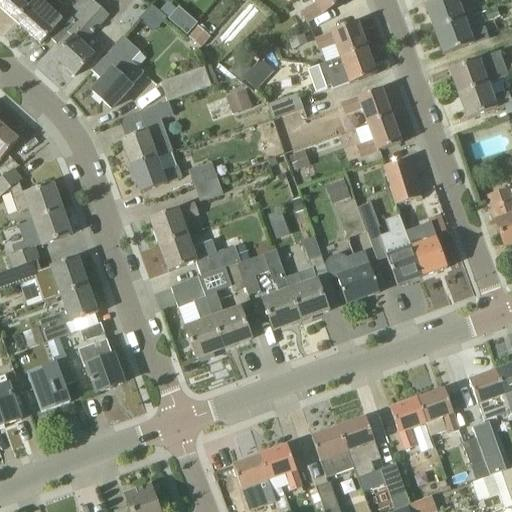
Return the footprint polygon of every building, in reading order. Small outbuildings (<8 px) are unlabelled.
[(0,0),(0,9),(15,23),(35,0),(0,0)] [(40,46),(48,37),(62,21),(37,0),(35,0),(15,23),(40,46)] [(79,0),(78,2),(88,10),(94,4),(89,0),(79,0)] [(307,26),(329,12),(346,1),(344,0),(311,0),(315,5),(300,15),(307,26)] [(434,32),(464,21),(459,7),(474,2),(473,0),(443,0),(425,7),(434,32)] [(75,77),(95,56),(84,46),(109,17),(94,4),(88,10),(76,23),(56,45),(62,50),(55,58),(75,77)] [(500,17),(497,10),(497,8),(484,13),(488,22),(489,22),(500,17)] [(197,24),(189,17),(184,24),(179,30),(187,37),(197,24)] [(443,56),(487,40),(483,29),(468,34),(464,21),(434,32),(443,56)] [(334,47),(338,60),(366,50),(357,24),(313,40),(318,53),(334,47)] [(302,32),(298,26),(291,30),(295,36),(302,32)] [(209,38),(199,29),(198,28),(189,38),(201,49),(210,39),(209,38)] [(302,41),(301,37),(288,41),(291,50),(304,46),(302,41)] [(111,110),(144,74),(131,63),(139,54),(122,38),(92,72),(102,82),(92,93),(111,110)] [(332,91),(357,82),(375,76),(366,50),(338,60),(322,66),(323,67),(318,68),(325,89),(331,87),(332,91)] [(499,53),(449,71),(458,96),(488,85),(508,77),(499,53)] [(204,70),(160,85),(167,104),(211,88),(204,70)] [(256,92),(264,83),(252,71),(243,81),(256,92)] [(467,121),(504,107),(507,116),(511,114),(511,102),(510,103),(507,94),(493,99),(488,85),(458,96),(467,121)] [(231,96),(237,114),(251,109),(244,91),(231,96)] [(366,127),(391,118),(381,91),(341,105),(344,115),(360,109),(366,127)] [(297,96),(267,107),(272,121),(303,110),(297,96)] [(131,168),(172,153),(160,121),(173,117),(168,104),(140,114),(146,133),(121,142),(131,168)] [(360,160),(401,145),(391,118),(366,127),(372,142),(358,148),(356,148),(360,160)] [(0,162),(5,157),(18,142),(0,125),(0,162)] [(269,144),(266,156),(277,159),(280,146),(269,144)] [(140,195),(181,180),(177,169),(163,173),(158,159),(172,154),(172,153),(131,168),(140,195)] [(294,173),(305,169),(300,153),(289,157),(294,173)] [(395,207),(420,199),(408,161),(383,169),(395,207)] [(194,188),(216,180),(211,165),(189,173),(194,188)] [(0,181),(0,198),(8,193),(16,214),(27,210),(31,222),(61,212),(52,186),(22,196),(19,185),(22,183),(13,171),(0,181)] [(194,188),(200,204),(222,196),(216,180),(194,188)] [(330,204),(350,197),(343,180),(324,186),(330,204)] [(511,245),(511,202),(508,191),(489,198),(498,222),(495,223),(505,248),(511,245)] [(366,234),(357,209),(355,202),(354,202),(354,203),(336,210),(347,241),(366,234)] [(159,247),(188,237),(183,223),(199,218),(194,204),(149,220),(159,247)] [(370,204),(357,209),(366,234),(379,229),(370,204)] [(61,212),(31,222),(40,248),(70,237),(61,212)] [(268,217),(272,229),(285,225),(281,213),(268,217)] [(422,278),(411,248),(410,249),(399,218),(384,224),(387,232),(389,237),(382,240),(380,241),(397,287),(422,278)] [(430,223),(431,225),(435,236),(446,232),(441,219),(430,223)] [(411,248),(422,278),(447,269),(435,236),(431,225),(418,229),(423,244),(411,248)] [(201,278),(236,265),(249,261),(245,248),(235,251),(234,249),(216,256),(211,242),(192,249),(188,237),(159,247),(168,274),(194,265),(198,278),(200,277),(201,278)] [(325,273),(314,239),(302,243),(314,277),(325,273)] [(10,258),(15,271),(36,263),(33,250),(10,258)] [(301,323),(285,280),(276,253),(250,262),(249,261),(236,265),(245,290),(248,298),(260,293),(254,279),(268,273),(276,295),(262,300),(274,333),(301,323)] [(379,294),(372,275),(365,253),(350,258),(351,261),(348,262),(347,260),(343,257),(340,257),(335,257),(330,260),(326,262),(324,266),(329,280),(337,278),(347,305),(379,294)] [(60,296),(61,297),(88,288),(78,258),(50,268),(50,269),(40,272),(33,275),(35,280),(43,303),(60,296)] [(0,292),(35,280),(33,275),(40,272),(36,263),(15,271),(0,276),(0,292)] [(201,279),(198,280),(223,351),(251,341),(240,309),(238,310),(238,311),(224,316),(216,294),(231,289),(233,294),(245,290),(236,265),(201,278),(201,279)] [(328,313),(317,281),(301,286),(298,275),(285,280),(301,323),(328,313)] [(212,355),(223,351),(198,280),(171,290),(178,310),(193,304),(200,324),(185,329),(197,361),(198,360),(200,364),(214,359),(212,355)] [(88,288),(61,297),(66,313),(39,323),(47,344),(48,343),(58,340),(69,336),(66,326),(98,315),(88,288)] [(80,333),(84,344),(105,336),(101,325),(80,333)] [(44,344),(39,330),(23,335),(28,349),(44,344)] [(88,368),(97,394),(123,385),(113,357),(112,358),(107,341),(77,352),(83,369),(88,368)] [(75,384),(64,355),(52,360),(55,365),(27,375),(41,414),(69,404),(64,388),(75,384)] [(511,367),(496,373),(505,398),(504,398),(509,413),(510,413),(511,417),(511,367)] [(483,422),(509,413),(504,398),(505,398),(496,373),(469,383),(483,422)] [(0,428),(21,421),(5,377),(0,378),(0,428)] [(459,433),(451,411),(444,392),(417,401),(426,426),(427,426),(431,438),(446,433),(448,437),(459,433)] [(409,432),(426,426),(417,401),(390,411),(405,452),(415,449),(409,432)] [(381,461),(373,439),(366,420),(339,430),(348,455),(349,454),(358,480),(374,473),(371,464),(381,461)] [(485,428),(473,432),(476,441),(488,436),(485,428)] [(347,455),(348,455),(339,430),(312,440),(326,480),(353,471),(347,455)] [(471,468),(484,463),(476,441),(462,446),(471,468)] [(302,489),(294,467),(287,448),(260,458),(270,483),(285,478),(290,493),(302,489)] [(256,488),(270,483),(260,458),(233,468),(248,511),(251,511),(263,508),(256,488)] [(381,471),(391,499),(395,510),(408,505),(394,466),(381,471)] [(511,469),(500,474),(511,506),(511,469)] [(339,511),(330,485),(327,486),(316,490),(324,511),(339,511)] [(159,511),(150,487),(125,496),(129,507),(115,511),(159,511)] [(411,511),(435,511),(431,499),(409,507),(411,511)]
